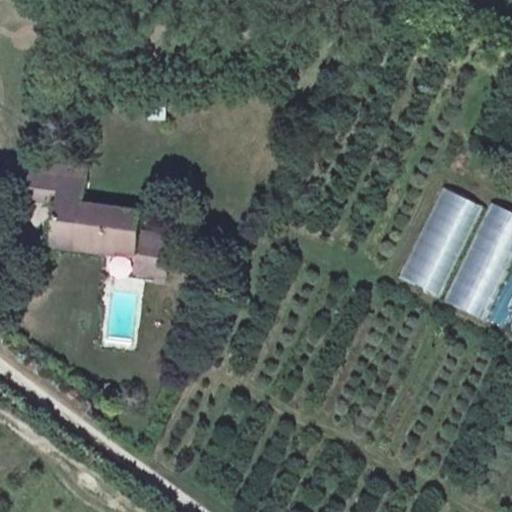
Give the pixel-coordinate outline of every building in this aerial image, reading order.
[(13,156),(67,163),(90,167),(92,157),(14,146),(13,156)] [(63,192),(67,163),(13,156),(9,185),(63,192)] [(142,234),(143,222),(146,203),(86,196),(90,167),(67,163),(63,192),(57,231),(140,243),(142,234)] [(400,278),(440,296),(482,205),(442,187),(400,278)] [(447,304),(488,320),(511,259),(511,211),(488,202),(447,304)] [(151,235),(176,238),(178,226),(143,222),(142,234),(151,235)] [(151,235),(150,245),(175,247),(176,238),(151,235)] [(175,247),(150,245),(148,259),(173,263),(175,247)]
